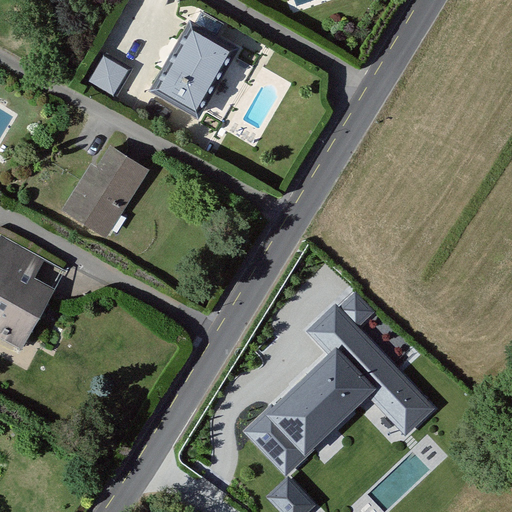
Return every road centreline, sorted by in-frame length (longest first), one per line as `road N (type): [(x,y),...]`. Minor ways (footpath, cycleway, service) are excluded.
road 1 (tertiary): [(224,333),(431,0)]
road 2 (residential): [(224,333),(0,210)]
road 3 (tertiary): [(113,511),(224,333)]
